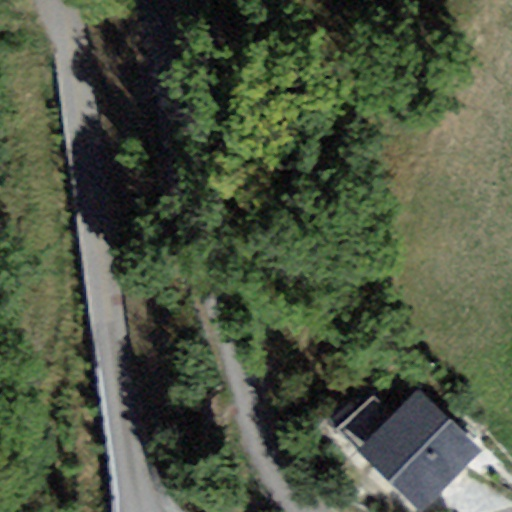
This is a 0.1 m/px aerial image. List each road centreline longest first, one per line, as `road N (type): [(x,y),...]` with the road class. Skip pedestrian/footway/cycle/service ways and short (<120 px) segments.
road 1 (residential): [(302,511),(284,492),(187,190),(155,0)]
road 2 (unclassified): [(140,511),(125,468),(83,0)]
